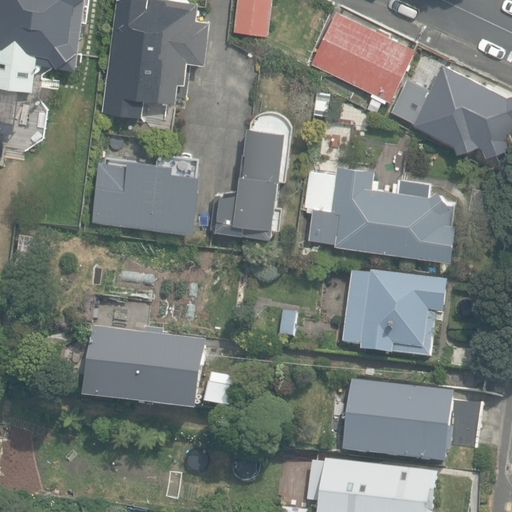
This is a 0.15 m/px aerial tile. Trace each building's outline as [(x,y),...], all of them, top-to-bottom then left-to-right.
[(0,0),(0,85),(37,90),(40,69),(43,70),(44,64),(82,69),(90,0),(0,0)] [(116,0),(105,107),(144,111),(146,92),(176,96),(179,72),(189,73),(191,56),(207,58),(212,14),(198,13),(199,0),(116,0)] [(239,0),(236,32),(270,35),(273,0),(239,0)] [(389,99),(393,101),(418,48),(391,35),(392,32),(380,26),(379,29),(338,11),(314,63),(375,92),(373,95),(388,101),(389,99)] [(487,82),(445,62),(432,88),(410,77),(393,111),(416,122),(415,123),(457,144),(460,153),(485,142),(503,105),(500,103),(502,101),(496,79),(487,82)] [(87,98),(84,128),(98,130),(101,100),(87,98)] [(378,112),(383,102),(373,98),(369,108),(378,112)] [(214,227),(275,235),(276,228),(282,229),(285,206),(293,207),(294,200),(280,198),(283,180),(289,180),(292,141),(298,142),(299,132),(293,132),(294,124),(291,115),(281,107),(266,107),(257,111),(250,122),(247,148),(244,148),(241,183),(219,189),(214,227)] [(200,170),(201,157),(160,152),(160,159),(132,155),(132,158),(108,155),(108,160),(103,159),(96,219),(198,232),(206,170),(200,170)] [(426,255),(456,259),(460,222),(455,221),(458,203),(453,202),(441,187),(433,193),(435,181),(402,177),(400,190),(379,187),(380,179),(376,179),(377,169),(339,164),(334,202),(329,201),(328,208),(315,206),(311,238),(338,241),(338,244),(426,255)] [(469,220),(493,223),(510,216),(511,203),(511,193),(472,189),(469,220)] [(396,353),(434,359),(439,318),(445,318),(446,314),(448,314),(452,281),(374,270),(373,274),(354,271),(354,273),(345,342),(364,345),(363,351),(396,356),(396,353)] [(282,335),(284,336),(296,337),(296,336),(299,313),(285,311),(282,335)] [(87,397),(202,412),(211,342),(166,336),(167,330),(148,327),(147,333),(96,326),(87,397)] [(441,366),(489,372),(491,351),(444,346),(441,366)] [(489,372),(441,366),(439,386),(487,391),(489,372)] [(344,450),(448,463),(450,447),(477,450),(482,403),(455,400),(456,392),(352,379),(344,450)] [(238,421),(253,424),(256,409),(241,406),(238,421)] [(253,470),(256,454),(232,451),(230,466),(253,470)] [(436,511),(442,472),(328,458),(327,462),(316,461),(311,501),(323,502),(321,511),(436,511)]
